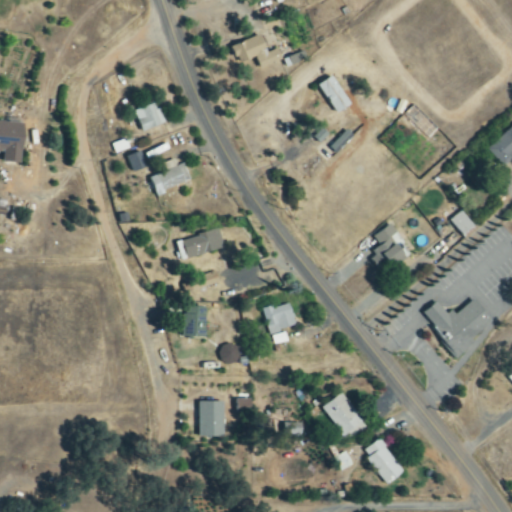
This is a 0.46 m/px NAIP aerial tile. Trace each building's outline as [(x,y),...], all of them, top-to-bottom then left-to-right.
[(230,47),(237,65),(255,58),(259,69),(281,60),(277,49),(267,53),(260,35),(230,47)] [(305,61),(303,53),(282,58),(284,66),(305,61)] [(133,112),(141,133),(164,125),(155,103),(133,112)] [(0,121),(0,150),(3,150),(3,164),(22,164),(23,122),(0,121)] [(511,127),(487,150),(501,165),(511,155),(511,127)] [(126,157),(132,173),(146,169),(140,152),(126,157)] [(148,178),(155,195),(190,182),(183,164),(177,167),(174,160),(163,164),(166,172),(148,178)] [(461,237),(472,227),(458,212),(447,222),(461,237)] [(372,235),(379,248),(369,252),(377,270),(405,256),(397,239),(398,238),(392,226),(372,235)] [(223,252),(220,232),(176,240),(179,259),(223,252)] [(219,283),(215,271),(186,281),(191,293),(219,283)] [(455,357),(494,324),(473,299),(449,318),(437,302),(421,315),(455,357)] [(295,327),(288,303),(261,311),(267,335),(295,327)] [(204,338),(205,308),(182,307),(181,338),(204,338)] [(322,408),(343,440),(364,427),(342,394),(322,408)] [(249,400),(235,400),(235,414),(249,414),(249,400)] [(198,439),(223,438),(222,403),(197,403),(198,439)] [(362,451),(384,486),(402,475),(380,440),(362,451)]
